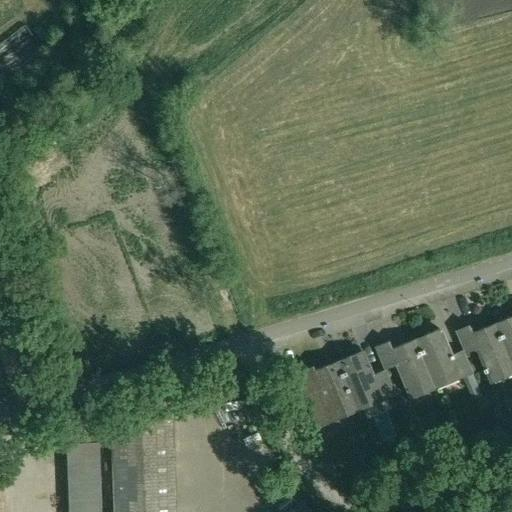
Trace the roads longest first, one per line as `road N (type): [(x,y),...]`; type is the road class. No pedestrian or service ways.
road 1 (residential): [(511,269),(0,425)]
road 2 (track): [(353,511),(271,423),(248,350)]
